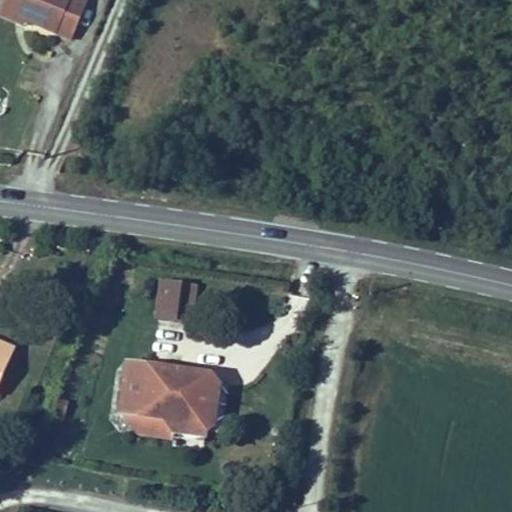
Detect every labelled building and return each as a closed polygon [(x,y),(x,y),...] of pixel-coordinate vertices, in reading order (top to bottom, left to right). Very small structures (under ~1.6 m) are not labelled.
[(36,0),(0,0),(0,15),(25,27),(36,0)] [(196,323),(199,281),(160,278),(157,320),(196,323)] [(0,343),(0,357),(11,361),(14,349),(0,343)] [(0,390),(11,361),(0,357),(0,390)] [(208,381),(124,370),(118,421),(162,427),(171,440),(205,444),(206,437),(213,432),(217,393),(208,381)]
